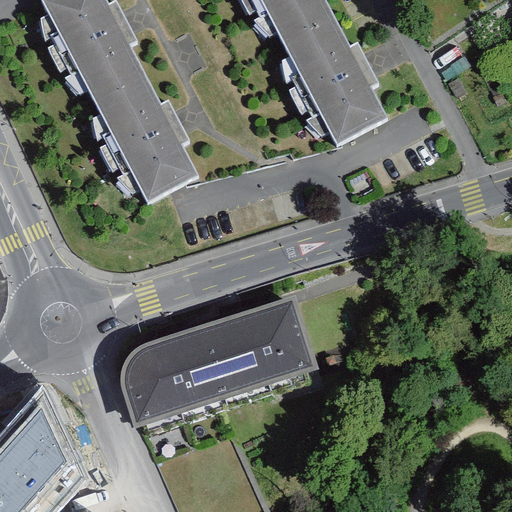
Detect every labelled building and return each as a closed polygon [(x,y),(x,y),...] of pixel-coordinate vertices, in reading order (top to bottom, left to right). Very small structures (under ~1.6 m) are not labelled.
[(52,0),(38,8),(91,108),(149,77),(121,25),(108,0),(52,0)] [(250,0),(274,48),(329,21),(318,0),(250,0)] [(329,21),(274,48),(325,149),(380,122),(355,72),(329,21)] [(91,108),(144,207),(202,177),(174,124),(149,77),(91,108)] [(217,407),(316,376),(297,306),(251,321),(164,349),(133,358),(126,362),(123,367),(120,379),(137,429),(217,407)] [(44,384),(0,432),(0,511),(52,511),(84,476),(44,384)] [(266,511),(217,407),(137,429),(175,511),(266,511)]
